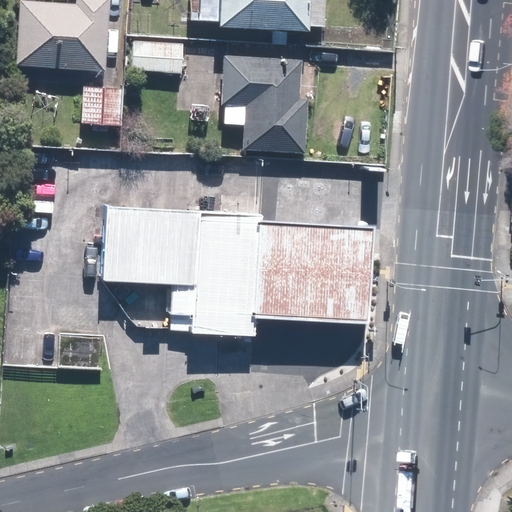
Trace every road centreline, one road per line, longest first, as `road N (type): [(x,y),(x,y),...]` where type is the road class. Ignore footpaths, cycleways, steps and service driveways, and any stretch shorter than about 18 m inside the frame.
road 1 (residential): [(435,408),(11,511)]
road 2 (secondary): [(435,408),(463,0)]
